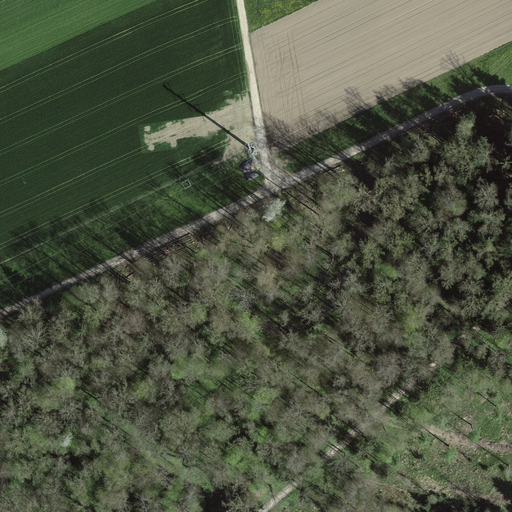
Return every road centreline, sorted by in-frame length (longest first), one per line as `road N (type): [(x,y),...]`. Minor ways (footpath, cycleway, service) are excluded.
road 1 (track): [(511,93),(489,89),(444,106),(0,314)]
road 2 (track): [(259,511),(511,298)]
road 3 (track): [(238,0),(268,189)]
